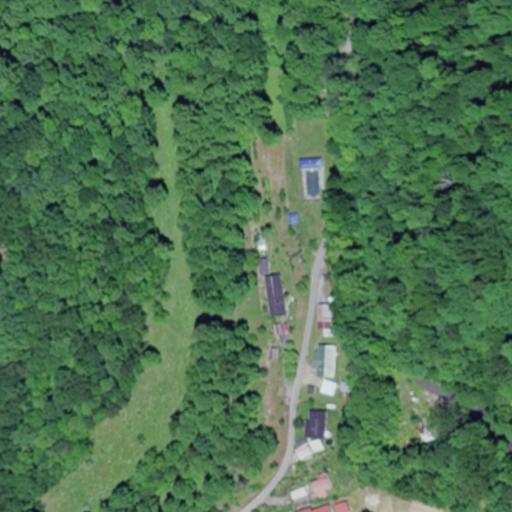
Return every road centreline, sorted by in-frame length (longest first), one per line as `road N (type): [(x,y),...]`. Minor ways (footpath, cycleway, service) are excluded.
road 1 (residential): [(511,438),(420,362),(367,219),(357,136),(362,0)]
road 2 (residential): [(357,121),(300,371),(291,454),(250,511)]
